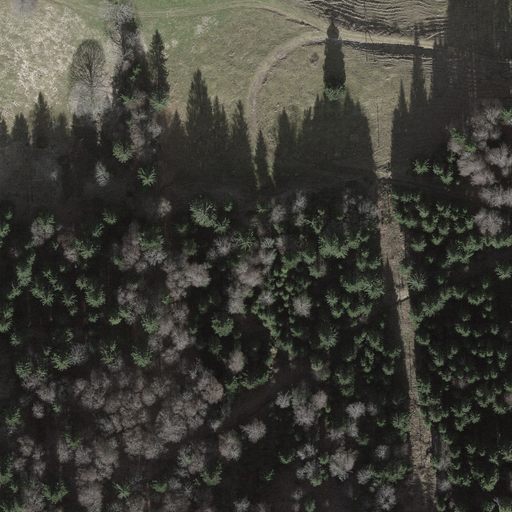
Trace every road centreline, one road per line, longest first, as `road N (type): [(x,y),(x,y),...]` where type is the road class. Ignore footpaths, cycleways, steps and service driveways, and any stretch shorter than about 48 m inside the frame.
road 1 (track): [(511,61),(320,40),(286,49),(260,73),(253,108),(259,139),(277,162),(511,207)]
road 2 (track): [(46,0),(88,21),(121,24),(262,4),(347,42)]
road 3 (track): [(332,358),(400,301),(511,254)]
